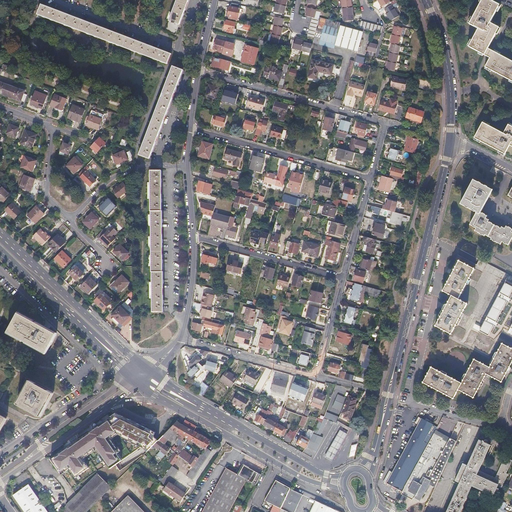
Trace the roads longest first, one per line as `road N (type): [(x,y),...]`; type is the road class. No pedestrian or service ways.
road 1 (residential): [(0,453),(96,386),(100,375),(0,269)]
road 2 (tertiary): [(395,365),(449,143)]
road 3 (residential): [(195,71),(385,122)]
road 4 (secondary): [(142,366),(0,230)]
road 5 (residential): [(369,180),(189,127)]
road 6 (tertiary): [(130,376),(0,473)]
road 7 (residential): [(191,236),(343,278)]
road 8 (secondary): [(345,476),(321,474),(210,409)]
road 9 (tertiary): [(449,143),(449,78),(426,0)]
road 10 (residential): [(316,377),(181,337)]
road 11 (tertiary): [(0,481),(109,403)]
road 12 (secondary): [(164,401),(273,461)]
road 13 (secondary): [(0,250),(87,335)]
